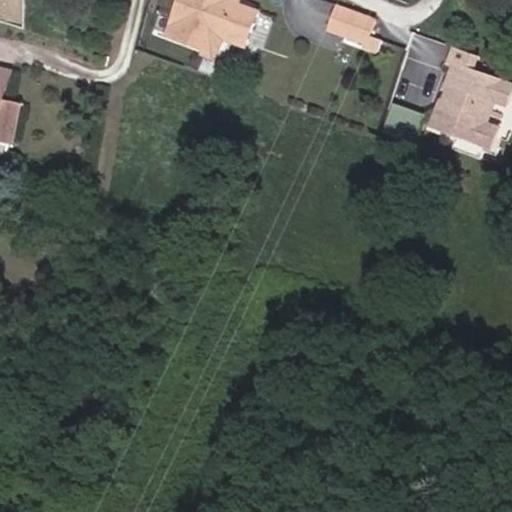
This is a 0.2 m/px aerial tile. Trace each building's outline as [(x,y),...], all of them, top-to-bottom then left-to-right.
[(250,45),(261,13),(241,6),(243,0),(241,0),(183,0),(171,36),(210,50),(217,33),(225,36),(250,45)] [(358,40),(367,16),(341,7),(333,31),(358,40)] [(369,44),(378,20),(367,16),(358,40),(369,44)] [(216,58),(225,36),(217,33),(210,50),(209,55),(216,58)] [(511,106),(511,84),(477,73),(482,57),(457,48),(452,64),(458,66),(451,85),(455,94),(453,101),(443,106),(436,127),(461,136),(498,149),(501,139),(505,130),(492,126),(488,118),(493,106),(501,103),(511,106)] [(6,100),(11,74),(0,71),(0,99),(2,100),(2,99),(6,100)] [(453,101),(455,94),(451,85),(443,106),(453,101)] [(22,112),(4,108),(6,100),(2,99),(2,100),(0,99),(0,136),(15,140),(22,112)] [(22,112),(24,104),(6,100),(4,108),(22,112)] [(15,140),(0,136),(0,141),(14,145),(15,140)] [(498,149),(461,136),(458,146),(459,147),(457,150),(486,161),(489,153),(502,157),(503,155),(502,154),(508,141),(501,139),(498,149)]
